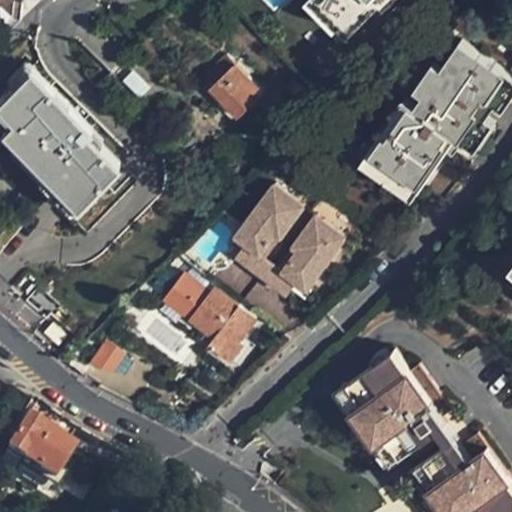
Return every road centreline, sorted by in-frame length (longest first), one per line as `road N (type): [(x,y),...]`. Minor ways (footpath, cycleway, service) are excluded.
road 1 (residential): [(192,460),(424,241),(511,135)]
road 2 (secondary): [(192,460),(98,412),(0,330)]
